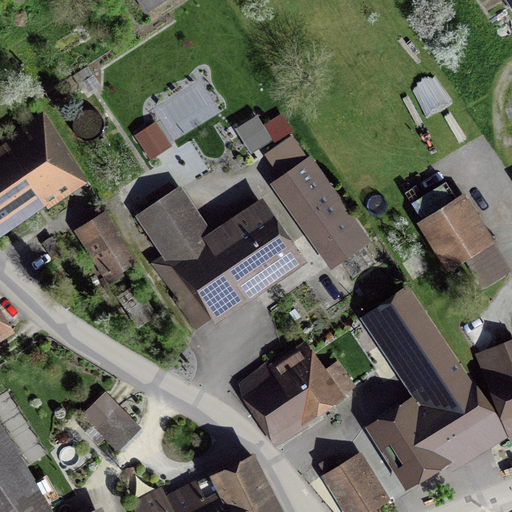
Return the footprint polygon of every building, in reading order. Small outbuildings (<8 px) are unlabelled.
[(139,0),(147,11),(163,0),(139,0)] [(0,157),(0,224),(79,171),(44,115),(8,139),(14,148),(0,157)] [(265,127),(273,140),(290,129),(282,116),(265,127)] [(136,135),(151,158),(170,146),(155,123),(136,135)] [(272,171),(308,150),(297,131),(261,152),(272,171)] [(365,240),(310,162),(283,181),(352,278),(374,262),(361,243),(365,240)] [(296,255),(264,210),(213,245),(198,226),(202,223),(179,193),(151,214),(172,244),(166,249),(213,311),(296,255)] [(477,274),(501,260),(463,200),(425,224),(449,263),(464,253),(477,274)] [(105,215),(81,230),(109,274),(132,259),(105,215)] [(410,477),(500,421),(472,380),(469,381),(408,289),(376,313),(432,396),(419,404),(418,402),(378,427),(410,477)] [(0,332),(9,327),(0,310),(0,332)] [(490,377),(487,379),(511,439),(511,344),(482,357),(490,377)] [(341,394),(324,371),(307,346),(261,377),(256,372),(240,384),(246,398),(244,399),(270,438),(337,394),(340,398),(342,396),(341,394)] [(324,371),(341,394),(353,386),(337,362),(324,371)] [(136,427),(117,408),(98,427),(117,446),(136,427)] [(0,511),(51,511),(36,485),(0,426),(0,511)] [(319,464),(348,511),(360,511),(382,499),(356,456),(338,467),(331,456),(319,464)] [(280,511),(253,458),(192,488),(200,504),(184,511),(167,511),(158,495),(139,504),(142,511),(280,511)]
